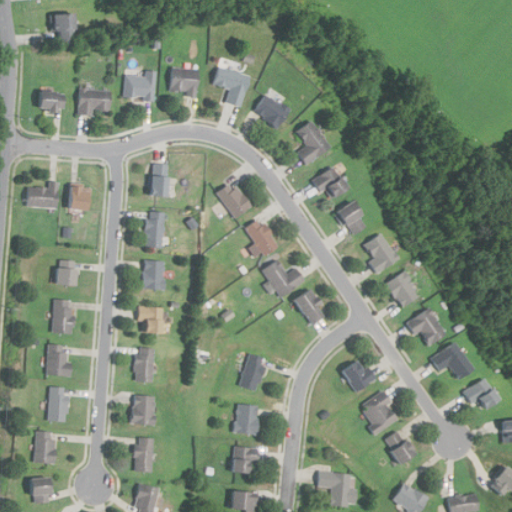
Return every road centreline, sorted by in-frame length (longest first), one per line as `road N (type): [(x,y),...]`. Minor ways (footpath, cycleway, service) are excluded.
road 1 (residential): [(3,140),(81,149),(186,133),(235,147),(272,180),(454,444)]
road 2 (residential): [(117,146),(95,489)]
road 3 (residential): [(367,317),(330,342),(305,379),(287,511)]
road 4 (residential): [(0,184),(4,0)]
